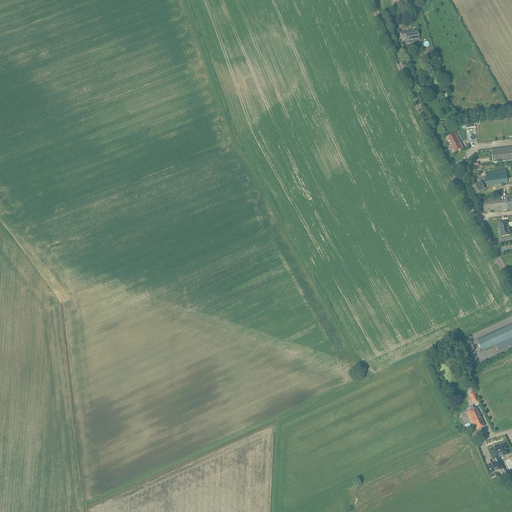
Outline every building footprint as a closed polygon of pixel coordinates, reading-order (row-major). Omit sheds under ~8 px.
[(417,7),(410,9),(412,16),(419,13),(417,7)] [(405,32),(400,33),(401,41),(406,40),(407,44),(414,42),(414,41),(413,39),(420,38),(418,30),(405,32)] [(433,47),(421,51),(423,57),(434,53),(433,47)] [(451,135),(446,137),(454,153),(463,148),(460,142),(455,133),(451,135)] [(511,147),(492,150),(493,163),(511,160),(511,147)] [(511,168),(486,172),(486,176),(488,187),(508,184),(507,173),(511,173),(511,168)] [(475,187),(473,188),(475,191),(474,192),(475,195),(476,195),(481,192),(489,188),(488,187),(486,176),(484,177),(479,180),(480,181),(474,185),(475,187)] [(483,200),(478,201),(479,212),(511,209),(511,191),(510,192),(510,193),(510,194),(505,195),(505,198),(505,201),(501,201),(501,199),(495,199),(483,200)] [(499,226),(498,226),(498,229),(500,229),(501,237),(508,236),(510,235),(509,232),(510,232),(509,228),(508,224),(508,223),(507,223),(502,224),(500,224),(499,225),(499,226)] [(511,324),(477,341),(482,352),(495,346),(498,351),(511,344),(511,324)] [(474,392),(469,395),(473,403),(478,401),(474,392)] [(468,412),(467,413),(473,426),(474,425),(477,430),(484,427),(476,409),(468,412)] [(496,463),(488,466),(491,473),(500,470),(502,474),(506,472),(504,468),(503,468),(500,461),(499,458),(508,454),(506,449),(504,444),(496,448),(496,447),(493,448),(493,449),(490,450),(492,455),(496,463)]
